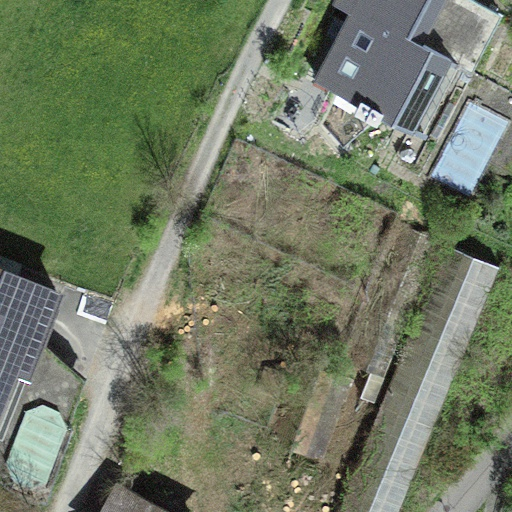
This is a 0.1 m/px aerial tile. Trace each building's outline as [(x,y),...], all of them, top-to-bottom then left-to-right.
[(429,36),(448,0),(348,0),(364,8),(326,75),(424,129),(464,56),(429,36)] [(406,324),(440,242),(405,227),(371,310),(406,324)] [(404,511),(506,266),(451,243),(340,511),(404,511)] [(0,437),(9,441),(65,292),(0,267),(0,437)] [(354,381),(326,370),(305,428),(333,439),(354,381)] [(157,511),(121,492),(109,511),(157,511)] [(0,511),(30,511),(0,495),(0,511)]
